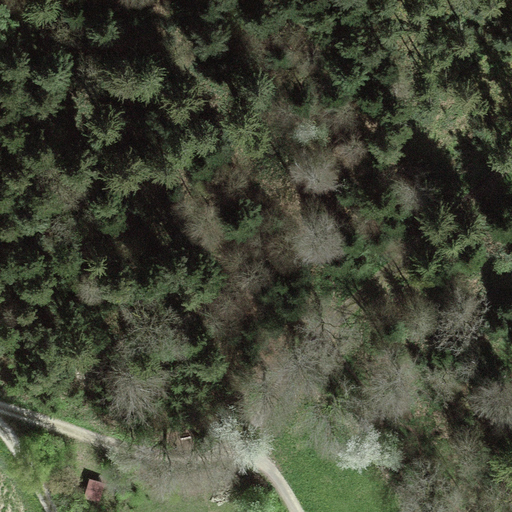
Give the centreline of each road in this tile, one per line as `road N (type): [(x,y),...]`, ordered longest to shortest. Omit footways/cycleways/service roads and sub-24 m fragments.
road 1 (track): [(280,457),(308,333),(511,171)]
road 2 (track): [(280,457),(24,418)]
